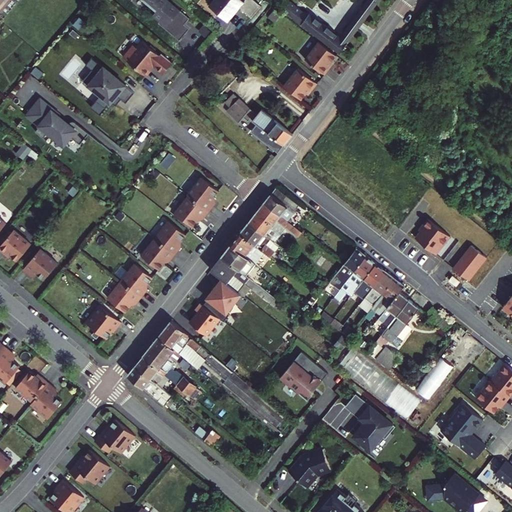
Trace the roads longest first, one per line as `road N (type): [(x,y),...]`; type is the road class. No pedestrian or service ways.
road 1 (residential): [(277,169),(511,354)]
road 2 (residential): [(106,383),(255,197)]
road 3 (residential): [(277,169),(409,0)]
road 4 (residential): [(255,197),(158,115),(206,55)]
road 5 (residential): [(106,383),(258,511)]
road 6 (residential): [(1,511),(106,383)]
road 7 (residential): [(0,297),(106,383)]
